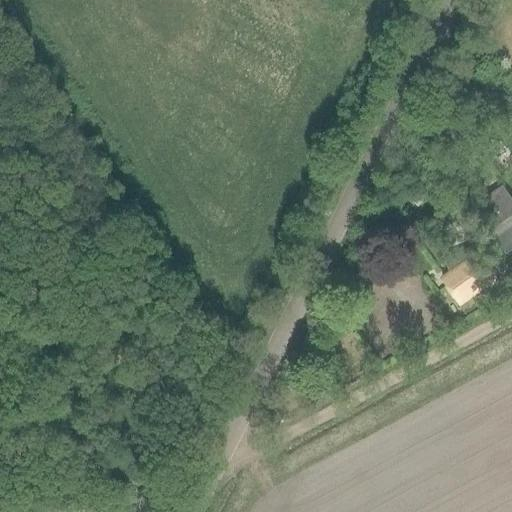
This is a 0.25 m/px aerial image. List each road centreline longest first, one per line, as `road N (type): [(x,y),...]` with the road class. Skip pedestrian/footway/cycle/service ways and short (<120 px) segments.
road 1 (tertiary): [(194,511),(452,0)]
road 2 (track): [(231,439),(275,439),(511,310)]
